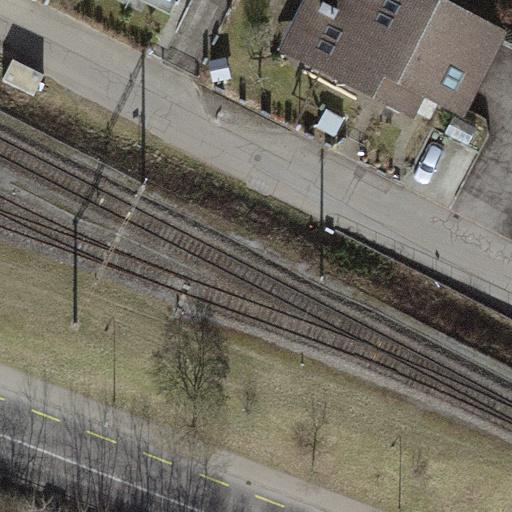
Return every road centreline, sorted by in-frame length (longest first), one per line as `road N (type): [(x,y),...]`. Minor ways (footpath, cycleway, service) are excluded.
road 1 (residential): [(511,282),(0,18)]
road 2 (primary): [(200,511),(0,437)]
